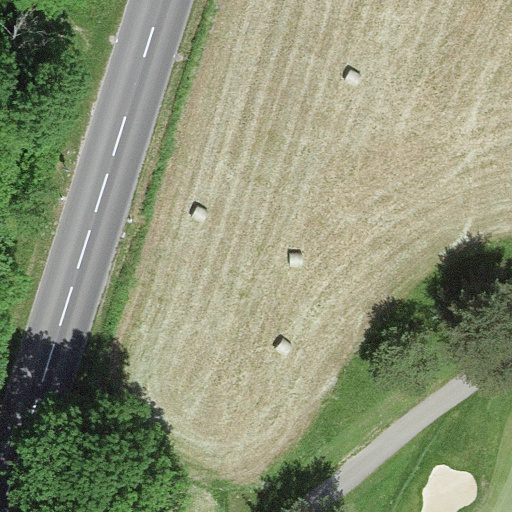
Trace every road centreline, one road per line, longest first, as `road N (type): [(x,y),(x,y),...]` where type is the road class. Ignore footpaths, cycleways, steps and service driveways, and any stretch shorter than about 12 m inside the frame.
road 1 (tertiary): [(162,0),(1,511)]
road 2 (track): [(511,361),(321,511)]
